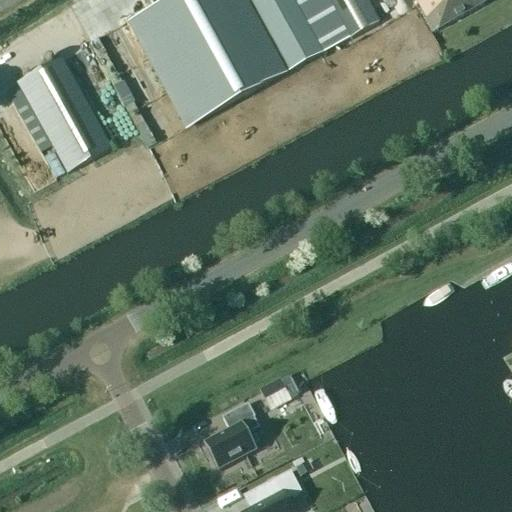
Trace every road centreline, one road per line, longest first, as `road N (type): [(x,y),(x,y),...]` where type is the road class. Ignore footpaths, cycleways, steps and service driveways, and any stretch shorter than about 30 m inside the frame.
road 1 (tertiary): [(98,342),(511,118)]
road 2 (residential): [(182,511),(98,342)]
